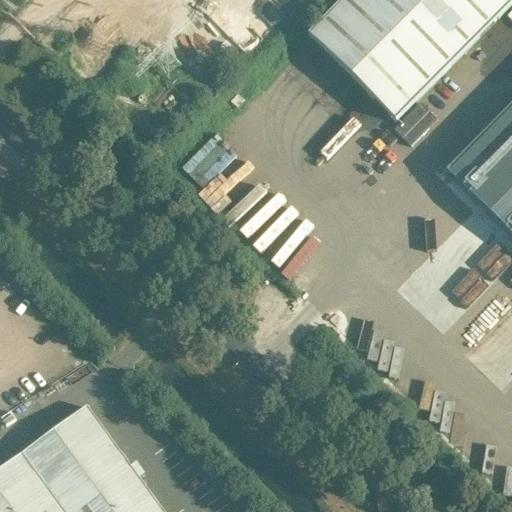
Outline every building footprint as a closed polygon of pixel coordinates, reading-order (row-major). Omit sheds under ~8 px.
[(511,0),(345,0),(309,37),(396,123),(511,6),(511,0)] [(413,144),(436,119),(420,104),(397,130),(413,144)] [(511,108),(447,174),(511,238),(511,108)] [(215,134),(182,169),(204,189),(237,154),(215,134)] [(297,248),(267,220),(261,226),(234,201),(221,215),(291,279),(303,266),(291,255),(297,248)] [(0,472),(0,511),(162,511),(87,408),(0,472)]
